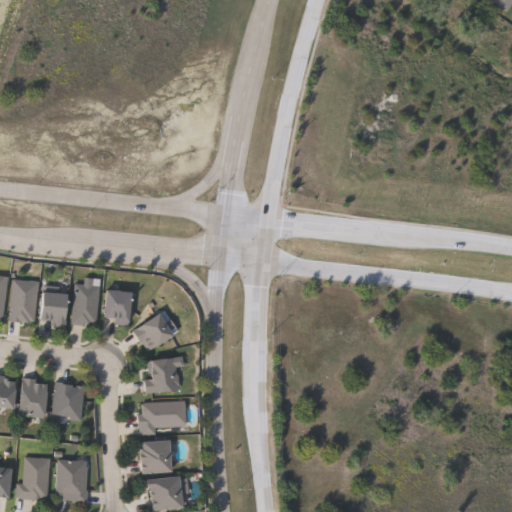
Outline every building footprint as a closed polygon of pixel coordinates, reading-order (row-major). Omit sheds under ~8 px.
[(510,0),(502,11),(486,0),(510,0)] [(0,274),(10,276),(4,316),(3,316),(2,320),(0,319),(0,274)] [(102,278),(98,323),(95,322),(95,323),(87,323),(87,325),(67,323),(67,327),(53,326),(54,320),(44,319),(47,290),(74,293),(75,283),(84,284),(85,277),(102,278)] [(40,281),(36,321),(30,320),(30,323),(8,320),(13,278),(40,281)] [(137,291),(134,322),(131,321),(131,325),(117,324),(118,317),(108,316),(111,288),(137,291)] [(166,310),(180,330),(177,333),(177,334),(163,344),(161,341),(155,345),(156,347),(150,351),(143,341),(141,342),(133,330),(137,328),(138,329),(166,310)] [(171,366),(172,374),(174,374),(175,384),(173,384),(174,389),(141,393),(140,379),(143,378),(142,366),(144,366),(143,359),(177,356),(178,366),(171,366)] [(4,380),(6,380),(6,377),(11,378),(11,380),(20,381),(18,408),(0,406),(0,374),(5,375),(4,380)] [(52,384),(49,415),(46,415),(46,417),(22,415),(25,389),(22,388),(23,377),(38,379),(37,383),(52,384)] [(74,387),(78,387),(78,385),(87,386),(83,421),(68,419),(68,417),(62,416),(61,423),(52,422),(56,382),(75,384),(74,387)] [(150,427),(150,434),(135,434),(134,427),(133,427),(132,413),(137,413),(136,403),(141,403),(141,402),(180,400),(181,425),(150,427)] [(163,470),(133,472),(132,448),(134,447),(134,440),(161,439),(163,470)] [(52,458),(49,498),(42,497),(42,501),(34,500),(35,498),(16,497),(17,483),(23,483),(25,456),(52,458)] [(89,490),(88,505),(76,504),(76,500),(65,500),(65,496),(56,495),(59,459),(89,461),(87,489),(89,490)] [(0,466),(16,468),(13,498),(0,496),(0,466)] [(171,475),(174,507),(143,509),(141,488),(139,488),(138,477),(171,475)]
